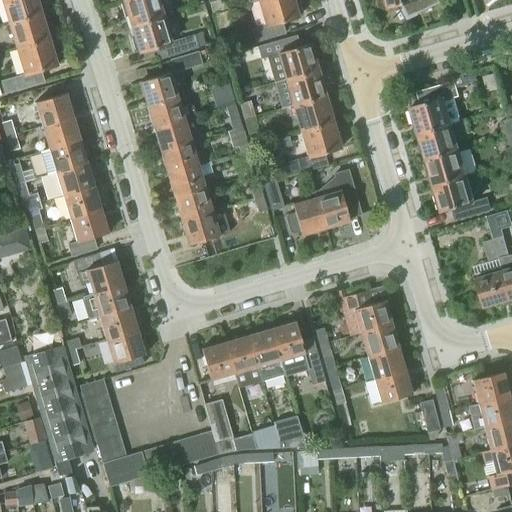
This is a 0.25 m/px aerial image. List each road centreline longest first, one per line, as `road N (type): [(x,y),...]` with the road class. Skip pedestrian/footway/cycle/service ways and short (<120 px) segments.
road 1 (residential): [(79,0),(176,313),(407,246)]
road 2 (residential): [(407,246),(356,76)]
road 3 (residential): [(356,76),(511,33)]
